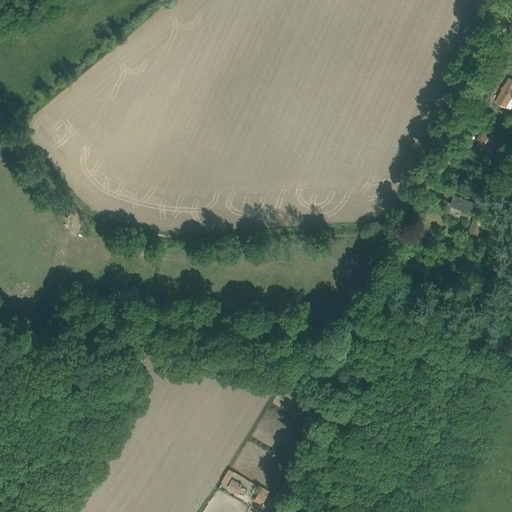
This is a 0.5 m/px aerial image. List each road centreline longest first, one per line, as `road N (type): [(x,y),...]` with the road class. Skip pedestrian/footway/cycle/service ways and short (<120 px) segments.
road 1 (track): [(505,0),(413,204)]
road 2 (track): [(511,317),(431,511)]
